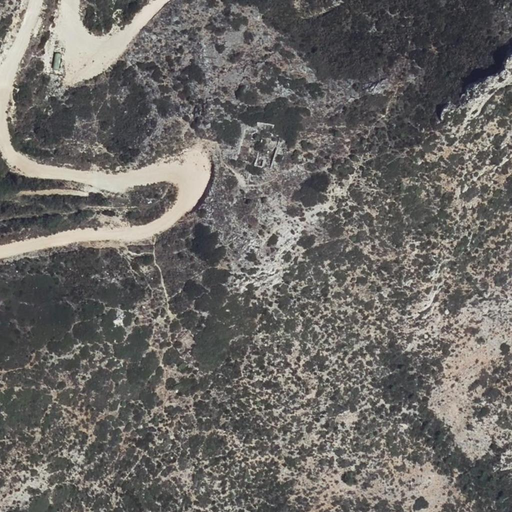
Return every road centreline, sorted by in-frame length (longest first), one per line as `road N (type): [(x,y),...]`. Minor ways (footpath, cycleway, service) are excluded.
road 1 (track): [(0,254),(151,233),(190,193),(182,167),(131,185),(26,173),(10,160),(2,139),(5,85),(36,0)]
road 2 (track): [(71,0),(72,49),(98,62),(163,0)]
